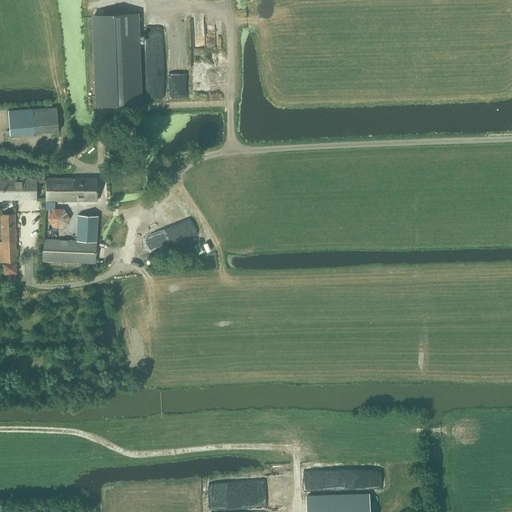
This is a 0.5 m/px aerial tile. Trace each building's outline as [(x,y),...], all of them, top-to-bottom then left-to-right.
[(139,14),(94,16),(97,107),(142,104),(139,14)] [(59,107),(10,110),(12,135),(61,131),(59,107)] [(47,178),(47,201),(97,201),(97,178),(85,178),(85,176),(72,176),(72,178),(47,178)] [(35,198),(35,180),(0,179),(0,194),(5,194),(5,190),(11,190),(11,194),(14,194),(14,198),(35,198)] [(66,212),(55,210),(48,219),(53,229),(64,230),(70,222),(66,212)] [(3,242),(16,241),(15,214),(2,214),(3,242)] [(97,242),(98,216),(78,215),(77,241),(97,242)] [(97,242),(77,241),(44,239),(43,261),(96,263),(97,242)] [(16,242),(0,242),(0,250),(1,262),(17,261),(16,242)] [(369,511),(369,496),(307,498),(307,511),(369,511)]
